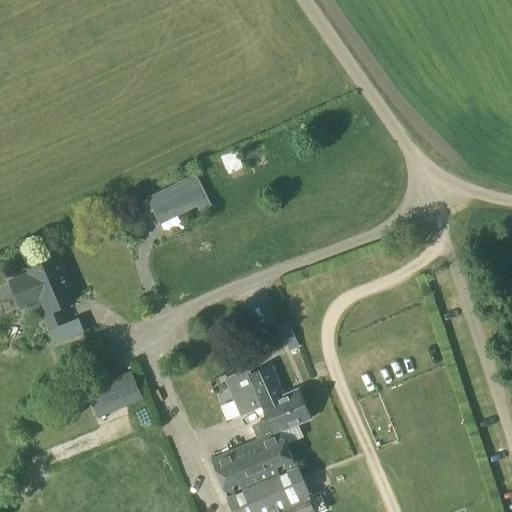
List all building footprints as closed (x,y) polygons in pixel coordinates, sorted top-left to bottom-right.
[(243,168),(236,152),(222,158),(232,180),(244,175),(242,168),(243,168)] [(181,215),(208,201),(195,174),(146,199),(154,215),(175,204),(181,215)] [(20,310),(42,301),(46,311),(41,313),(47,328),(68,320),(63,307),(75,302),(57,259),(29,271),(8,281),(20,310)] [(223,379),(240,417),(262,407),(278,400),(273,389),(280,386),(272,367),(251,376),(248,368),(223,379)] [(93,389),(101,413),(145,398),(138,374),(93,389)] [(278,400),(262,407),(268,421),(253,427),(259,440),(211,461),(232,511),(314,511),(295,465),(294,466),(280,434),(312,420),(300,390),(285,397),(278,400)]
